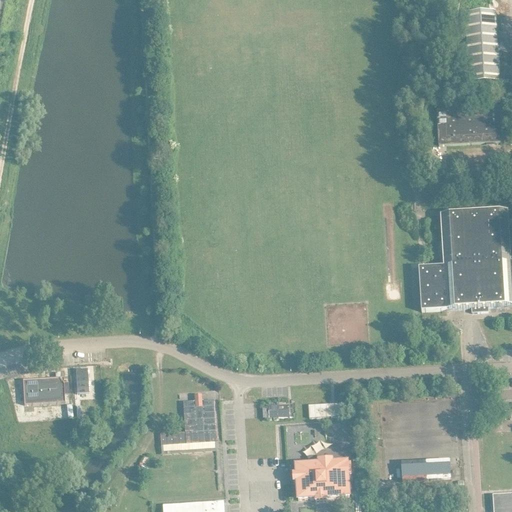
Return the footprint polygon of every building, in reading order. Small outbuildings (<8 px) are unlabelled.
[(468,11),(471,81),(501,80),(498,10),(468,11)] [(439,109),(441,145),(447,145),(492,143),(506,142),(504,106),(439,109)] [(430,267),(421,267),(421,268),(424,311),(449,310),(466,309),(474,308),(474,313),(491,312),(491,307),(507,306),(511,305),(511,238),(510,211),(502,211),(451,214),(443,215),(444,238),(446,266),(430,267)] [(86,369),(76,370),(77,394),(87,393),(86,369)] [(68,402),(66,377),(26,380),(27,404),(68,402)] [(188,432),(163,434),(164,446),(188,444),(219,442),(216,400),(204,400),(204,406),(198,407),(198,401),(186,401),(188,432)] [(311,405),(312,418),(347,415),(347,403),(311,405)] [(271,406),(271,416),(291,415),(291,405),(271,406)] [(452,459),(404,462),(405,483),(454,480),(452,459)] [(299,474),(295,474),(296,482),(300,482),(301,500),(318,499),(318,502),(329,501),(329,498),(352,497),(350,476),(353,476),(353,465),(350,465),(350,462),(335,463),(335,460),(321,461),(321,464),(298,465),(299,474)] [(511,511),(511,493),(510,494),(509,494),(495,495),(495,494),(495,495),(496,508),(496,509),(495,511),(511,511)] [(165,505),(165,511),(226,511),(226,502),(165,505)]
